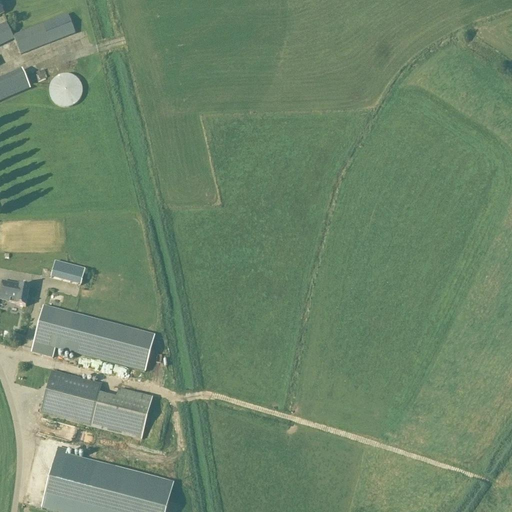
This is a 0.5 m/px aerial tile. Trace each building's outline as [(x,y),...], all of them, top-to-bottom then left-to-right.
[(68,15),(13,36),(14,40),(21,56),(76,35),(68,15)] [(0,47),(14,40),(13,36),(6,23),(0,26),(0,47)] [(0,102),(34,86),(26,68),(0,79),(0,102)] [(50,89),(50,90),(49,92),(50,94),(50,96),(51,98),(51,100),(53,102),(54,103),(55,105),(57,106),(59,107),(61,108),(63,108),(65,109),(67,109),(69,108),(71,108),(73,107),(75,106),(77,105),(78,103),(80,102),(81,100),(82,98),(82,96),(83,94),(83,92),(83,90),(82,88),(82,86),(81,84),(80,82),(78,80),(77,79),(75,78),(73,77),(71,76),(69,75),(67,75),(65,75),(63,75),(61,76),(59,77),(57,78),(56,79),(54,80),(53,82),(52,84),(51,86),(50,88),(50,89)] [(56,262),(52,279),(83,286),(87,269),(56,262)] [(26,309),(30,288),(3,283),(0,298),(0,300),(10,302),(10,304),(17,305),(16,307),(26,309)] [(31,353),(53,358),(55,350),(145,374),(153,338),(111,327),(43,308),(38,326),(31,353)] [(142,441),(152,401),(118,392),(116,399),(100,395),(102,387),(52,374),(41,415),(142,441)] [(166,511),(174,484),(67,456),(68,451),(58,448),(42,509),(51,511),(166,511)]
